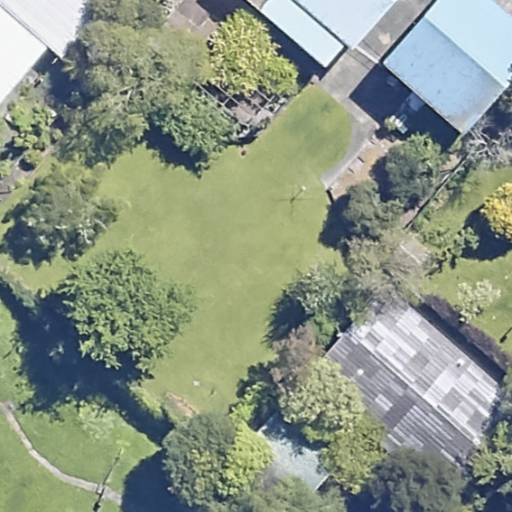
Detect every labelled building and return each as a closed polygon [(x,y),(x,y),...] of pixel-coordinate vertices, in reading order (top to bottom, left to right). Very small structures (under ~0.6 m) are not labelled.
[(0,0),(0,101),(48,45),(57,52),(101,0),(0,0)] [(389,0),(242,0),(325,73),(389,0)] [(511,67),(511,24),(484,0),(430,0),(376,61),(456,131),(511,67)] [(511,449),(511,401),(386,283),(312,362),(462,503),(511,449)] [(340,464),(279,408),(245,445),(306,502),(340,464)]
